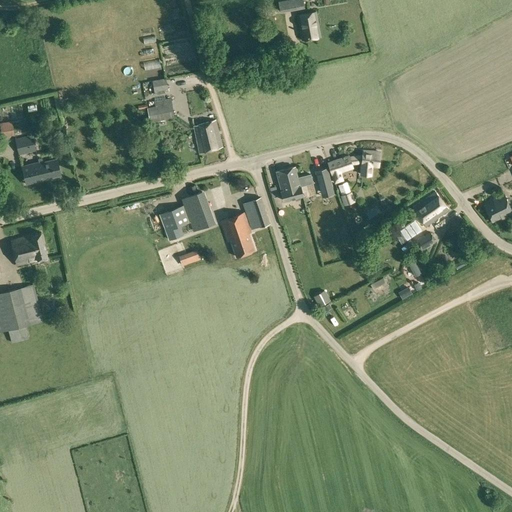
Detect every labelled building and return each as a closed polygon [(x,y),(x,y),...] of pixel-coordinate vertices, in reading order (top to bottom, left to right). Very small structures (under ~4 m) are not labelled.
[(291,0),(280,2),(281,12),(304,8),(302,0),(291,0)] [(298,15),(302,39),(320,36),(316,12),(298,15)] [(154,90),(163,89),(168,88),(166,77),(152,80),(154,90)] [(167,94),(148,97),(153,121),(174,117),(177,116),(174,98),(168,99),(167,94)] [(194,126),(200,152),(223,146),(216,120),(194,126)] [(14,131),(12,121),(0,122),(0,129),(1,129),(2,133),(14,131)] [(16,139),(20,154),(36,150),(32,135),(16,139)] [(361,174),(371,174),(372,166),(379,166),(380,152),(363,150),(361,174)] [(351,163),(349,156),(348,154),(327,162),(334,181),(342,179),(340,172),(353,167),(351,163)] [(22,166),(27,184),(48,179),(47,178),(62,174),(58,158),(43,162),(43,161),(22,166)] [(277,171),(282,191),(284,200),(303,195),(300,186),(295,166),(277,171)] [(327,168),(315,171),(319,188),(332,185),(327,168)] [(338,185),(345,204),(354,201),(347,181),(338,185)] [(413,207),(426,225),(449,209),(436,191),(413,207)] [(484,205),(492,222),(501,217),(502,219),(511,214),(511,210),(504,194),(493,199),(493,200),(484,205)] [(260,227),(270,223),(262,196),(242,202),(251,228),(259,226),(260,227)] [(180,224),(191,220),(190,219),(185,204),(161,213),(169,238),(184,233),(180,224)] [(369,216),(374,223),(383,217),(378,210),(369,216)] [(194,228),(214,221),(211,212),(190,219),(191,220),(194,228)] [(221,220),(228,240),(230,239),(236,256),(255,249),(249,232),(251,231),(244,212),(221,220)] [(11,240),(17,264),(48,257),(42,232),(11,240)] [(417,241),(422,250),(435,242),(431,234),(417,241)] [(449,248),(443,257),(451,262),(457,253),(449,248)] [(191,252),(185,254),(189,264),(195,262),(191,252)] [(407,262),(415,277),(421,273),(413,259),(407,262)] [(466,264),(463,260),(454,264),(457,269),(466,264)] [(386,282),(383,278),(371,284),(373,289),(386,282)] [(41,320),(32,284),(0,292),(0,324),(2,331),(8,329),(11,342),(30,338),(26,324),(41,320)] [(412,294),(408,287),(398,292),(402,299),(412,294)] [(309,300),(315,310),(325,305),(319,295),(309,300)]
